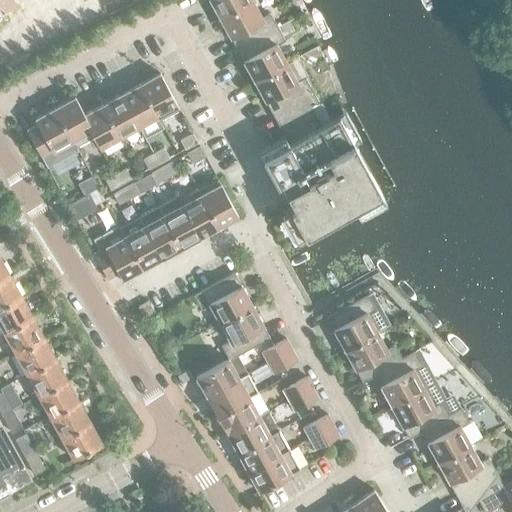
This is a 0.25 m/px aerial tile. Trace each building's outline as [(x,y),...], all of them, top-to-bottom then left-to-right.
[(0,0),(0,4),(15,32),(74,0),(0,0)] [(209,0),(219,17),(249,0),(209,0)] [(249,0),(219,17),(236,48),(276,26),(269,12),(261,17),(251,0),(249,0)] [(284,40),(276,26),(236,48),(253,80),(285,62),(276,45),(284,40)] [(253,80),(287,142),(320,125),(310,108),(319,103),(304,75),(295,80),(285,62),(253,80)] [(139,83),(159,120),(179,109),(159,72),(139,83)] [(139,83),(120,94),(138,126),(156,116),(158,120),(159,120),(139,83)] [(101,104),(106,113),(119,136),(138,126),(120,94),(101,104)] [(57,113),(71,140),(75,146),(93,136),(99,147),(100,147),(82,114),(83,114),(74,96),(54,107),(57,113)] [(100,147),(119,136),(106,113),(101,104),(83,114),(82,114),(100,147)] [(26,130),(41,156),(71,140),(57,113),(54,107),(34,118),(37,124),(26,130)] [(337,115),(320,125),(287,142),(260,157),(281,196),(285,193),(292,205),(288,208),(302,235),(380,192),(352,142),(337,115)] [(184,149),(197,142),(192,133),(179,139),(184,149)] [(191,162),(204,155),(199,146),(186,153),(191,162)] [(163,147),(152,153),(158,163),(168,157),(163,147)] [(158,163),(152,153),(142,158),(148,169),(158,163)] [(160,167),(166,177),(176,172),(171,161),(160,167)] [(156,183),(166,177),(160,167),(150,173),(156,183)] [(125,168),(115,174),(120,184),(131,178),(125,168)] [(85,192),(96,185),(90,174),(78,180),(85,192)] [(120,184),(115,174),(104,179),(110,189),(120,184)] [(217,179),(197,189),(217,226),(237,215),(217,179)] [(122,188),(128,198),(138,192),(133,182),(122,188)] [(217,226),(197,189),(196,187),(177,197),(181,204),(198,236),(217,226)] [(118,204),(128,198),(122,188),(112,194),(118,204)] [(88,195),(70,205),(76,218),(95,208),(88,195)] [(181,204),(162,214),(179,247),(198,236),(181,204)] [(143,225),(160,257),(179,247),(162,214),(143,225)] [(142,267),(124,235),(118,224),(92,238),(98,249),(93,252),(108,278),(118,272),(122,278),(142,267)] [(143,225),(124,235),(142,267),(160,257),(143,225)] [(0,301),(17,293),(5,272),(0,274),(0,301)] [(209,304),(219,322),(251,304),(233,272),(193,294),(201,309),(209,304)] [(0,301),(0,327),(1,328),(28,313),(17,293),(0,301)] [(326,316),(343,348),(376,330),(366,313),(374,308),(366,293),(326,316)] [(154,310),(148,300),(138,306),(143,316),(154,310)] [(269,337),(251,304),(219,322),(229,339),(220,344),(227,357),(228,359),(237,354),(269,337)] [(1,328),(12,349),(40,334),(28,313),(1,328)] [(376,330),(343,348),(361,380),(414,351),(413,349),(401,356),(394,343),(385,348),(376,330)] [(51,355),(40,334),(12,349),(24,370),(51,355)] [(267,361),(291,348),(285,337),(261,351),(267,361)] [(291,348),(267,361),(273,372),(296,359),(291,348)] [(390,404),(423,387),(413,369),(421,364),(414,351),(361,380),(361,381),(374,374),(390,404)] [(237,354),(228,359),(227,357),(195,375),(206,395),(238,377),(247,372),(237,354)] [(24,370),(36,392),(63,376),(51,355),(24,370)] [(288,399),(311,386),(306,375),(282,388),(288,399)] [(75,398),(63,376),(36,392),(47,413),(75,398)] [(206,395),(216,414),(248,396),(238,377),(206,395)] [(311,386),(288,399),(293,409),(317,396),(311,386)] [(390,404),(407,436),(460,407),(460,406),(447,412),(441,400),(432,404),(423,387),(390,404)] [(0,391),(0,411),(1,414),(11,408),(2,391),(0,391)] [(216,414),(227,432),(259,415),(248,396),(216,414)] [(47,413),(59,434),(87,418),(75,398),(47,413)] [(437,461),(469,443),(459,425),(468,421),(460,407),(407,436),(408,437),(420,430),(437,461)] [(21,425),(11,408),(1,414),(10,431),(21,425)] [(308,437),(332,424),(326,413),(303,426),(308,437)] [(237,451),(269,434),(259,415),(227,432),(237,451)] [(98,439),(87,418),(59,434),(71,455),(98,439)] [(332,424),(308,437),(314,447),(338,434),(332,424)] [(237,451),(247,470),(288,448),(277,429),(269,434),(237,451)] [(14,438),(24,456),(34,450),(25,432),(14,438)] [(18,457),(6,436),(0,439),(0,494),(29,478),(18,457)] [(479,461),(469,443),(437,461),(454,492),(475,480),(482,492),(497,472),(496,471),(487,456),(479,461)] [(299,468),(288,448),(247,470),(258,490),(299,468)] [(34,450),(24,456),(33,473),(44,467),(34,450)] [(506,500),(511,511),(511,479),(503,485),(497,473),(497,472),(482,492),(477,498),(485,511),(506,500)] [(454,492),(462,505),(465,511),(466,511),(477,498),(482,492),(475,480),(454,492)] [(388,511),(373,488),(354,501),(361,511),(388,511)] [(361,511),(354,501),(337,511),(361,511)]
